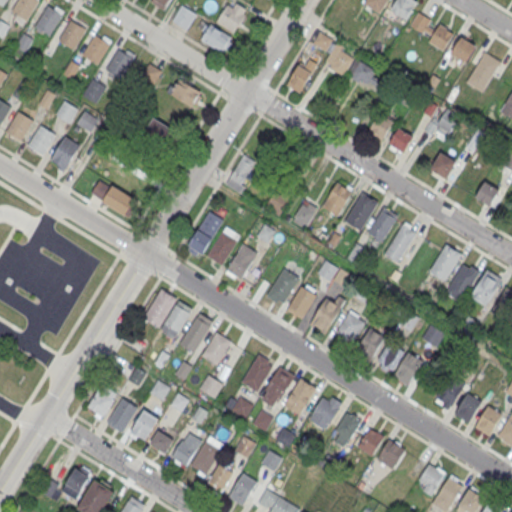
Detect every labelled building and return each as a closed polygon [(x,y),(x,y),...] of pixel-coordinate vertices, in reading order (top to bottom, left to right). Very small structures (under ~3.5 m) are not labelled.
[(27,20),(39,0),(17,0),(11,10),(27,20)] [(152,0),(151,3),(165,10),(170,0),(152,0)] [(365,0),(388,0),(380,13),(364,3),(365,0)] [(395,0),(415,0),(417,1),(404,22),(388,12),(395,0)] [(235,34),(248,11),(229,1),(217,23),(235,34)] [(35,25),(47,5),(62,14),(50,34),(35,25)] [(173,20),(182,5),(196,13),(187,28),(173,20)] [(418,13),(409,29),(444,49),(453,34),(418,13)] [(0,19),(9,25),(1,37),(0,36),(0,19)] [(70,20),(58,40),(73,49),(85,29),(70,20)] [(201,38),(222,52),(232,36),(211,23),(201,38)] [(23,32),(33,38),(25,51),(16,45),(23,32)] [(314,43),(326,50),(332,40),(320,33),(314,43)] [(97,64),(112,40),(104,34),(102,38),(95,34),(82,54),(97,64)] [(476,44),(461,36),(450,54),(465,63),(476,44)] [(341,77),(355,60),(337,46),(323,63),(341,77)] [(106,68),(121,78),(136,54),(127,49),(125,53),(118,48),(106,68)] [(485,51),(501,61),(482,91),(466,81),(485,51)] [(71,59),(80,65),(72,78),(63,72),(71,59)] [(383,82),(373,77),(377,71),(358,61),(350,76),(378,91),(383,82)] [(143,78),(153,85),(162,71),(151,65),(143,78)] [(312,73),(299,65),(287,86),(300,94),(312,73)] [(92,77),(106,86),(96,102),(82,93),(92,77)] [(179,78),(170,93),(192,106),(201,91),(179,78)] [(21,81),(30,87),(22,100),(13,94),(21,81)] [(46,89),(56,95),(48,107),(39,102),(46,89)] [(511,89),(500,112),(511,118),(511,89)] [(0,98),(11,106),(0,122),(0,98)] [(65,101),(77,108),(69,121),(57,113),(65,101)] [(431,123),(427,132),(447,141),(459,115),(444,109),(437,125),(431,123)] [(18,110),(5,131),(20,140),(33,120),(18,110)] [(84,110),(98,118),(90,131),(77,122),(84,110)] [(379,112),(394,121),(382,140),(367,131),(379,112)] [(141,138),(164,151),(176,130),(153,117),(141,138)] [(41,124),(28,145),(42,154),(55,134),(41,124)] [(398,126),(413,135),(403,151),(388,142),(398,126)] [(50,158),(64,135),(80,144),(65,168),(50,158)] [(441,152),(456,161),(446,177),(432,168),(441,152)] [(241,192),(257,161),(241,153),(226,184),(241,192)] [(99,180),(92,192),(103,199),(102,201),(125,216),(136,199),(113,184),(111,187),(99,180)] [(485,180),(500,189),(490,205),(475,196),(485,180)] [(337,181),(353,191),(339,215),(322,205),(337,181)] [(280,216),(290,198),(274,190),(264,207),(280,216)] [(362,191),(379,201),(362,230),(345,220),(362,191)] [(315,213),(303,204),(292,220),(305,229),(315,213)] [(384,206),(398,214),(382,241),(368,232),(384,206)] [(204,218),(219,227),(204,252),(189,243),(204,218)] [(402,223),(416,232),(398,261),(384,253),(402,223)] [(267,242),(274,232),(265,225),(258,235),(267,242)] [(223,228),(239,238),(223,264),(207,255),(223,228)] [(242,242),(258,252),(242,278),(226,268),(242,242)] [(446,243),(462,253),(446,279),(430,270),(446,243)] [(329,281),(337,269),(326,261),(317,273),(329,281)] [(463,263),(470,267),(471,265),(480,270),(461,301),(445,291),(463,263)] [(283,267),(299,277),(283,303),(267,293),(283,267)] [(486,268),(502,278),(486,304),(470,295),(486,268)] [(303,318),(317,295),(302,286),(288,310),(303,318)] [(192,310),(177,301),(177,299),(160,289),(142,319),(175,338),(192,310)] [(492,313),(504,320),(511,306),(511,292),(505,289),(492,313)] [(342,304),(327,296),(311,327),(326,335),(342,304)] [(350,308),(360,314),(358,317),(365,321),(353,341),(336,331),(350,308)] [(199,312),(213,321),(195,351),(180,342),(199,312)] [(416,321),(407,312),(398,322),(407,330),(416,321)] [(444,334),(429,325),(422,338),(436,347),(444,334)] [(383,336),(368,329),(358,351),(373,358),(383,336)] [(216,331),(232,340),(217,364),(201,355),(216,331)] [(377,363),(391,372),(404,353),(391,343),(377,363)] [(408,351),(423,360),(408,385),(393,376),(408,351)] [(258,353),(270,360),(268,363),(272,365),(258,390),(242,381),(258,353)] [(280,366),(295,375),(278,402),(263,393),(280,366)] [(208,374),(223,383),(215,397),(199,388),(208,374)] [(157,378),(170,387),(163,399),(149,391),(157,378)] [(301,378),(316,387),(299,414),(284,405),(301,378)] [(436,400),(450,408),(459,391),(444,383),(436,400)] [(117,395),(102,384),(86,408),(101,418),(117,395)] [(468,391),(483,400),(469,423),(454,414),(468,391)] [(240,396),(254,404),(246,417),(232,408),(240,396)] [(322,396),(329,401),(332,396),(342,402),(329,423),(326,422),(323,427),(308,418),(322,396)] [(123,398),(138,407),(122,432),(107,423),(123,398)] [(488,404),(503,413),(489,435),(475,427),(488,404)] [(261,408),(274,417),(267,429),(253,421),(261,408)] [(144,409),(158,417),(145,440),(131,431),(144,409)] [(347,410),(362,419),(350,439),(335,430),(347,410)] [(511,412),(511,444),(498,436),(511,412)] [(283,425),(296,434),(288,446),(275,438),(283,425)] [(369,427),(384,435),(372,456),(357,447),(369,427)] [(159,430),(174,439),(165,453),(151,444),(159,430)] [(182,439),(184,440),(190,432),(202,440),(186,465),(171,456),(182,439)] [(243,435),(257,442),(248,457),(235,449),(243,435)] [(389,438),(404,447),(392,468),(377,459),(389,438)] [(207,439),(222,448),(206,473),(191,464),(207,439)] [(269,449),(283,457),(275,470),(261,461),(269,449)] [(218,463),(233,472),(223,489),(208,479),(218,463)] [(429,463),(444,472),(430,494),(423,490),(427,484),(419,479),(429,463)] [(75,467),(89,476),(75,499),(61,490),(75,467)] [(243,472),(258,481),(243,505),(229,495),(243,472)] [(448,476),(449,477),(451,473),(459,478),(457,482),(463,486),(446,511),(432,502),(448,476)] [(77,509),(80,511),(101,511),(114,492),(95,480),(77,509)] [(266,487),(300,508),(297,511),(269,511),(272,507),(268,505),(267,507),(258,501),(266,487)] [(459,507),(467,511),(476,511),(485,499),(470,489),(459,507)] [(120,511),(140,511),(144,506),(129,498),(120,511)]
